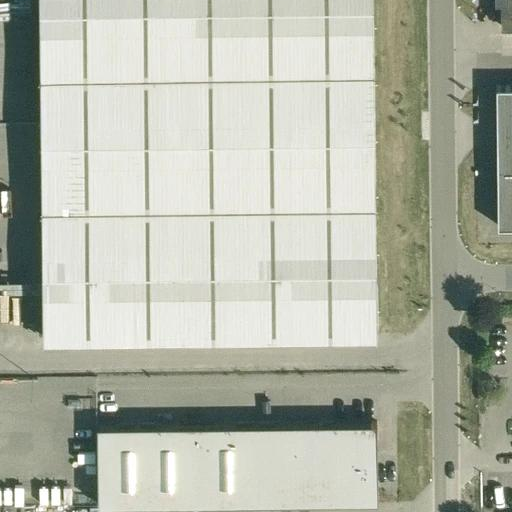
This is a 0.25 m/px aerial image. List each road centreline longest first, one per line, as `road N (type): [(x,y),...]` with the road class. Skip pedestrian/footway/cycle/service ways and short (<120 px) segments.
road 1 (unclassified): [(442,281),(439,0)]
road 2 (unclassified): [(445,511),(442,281)]
